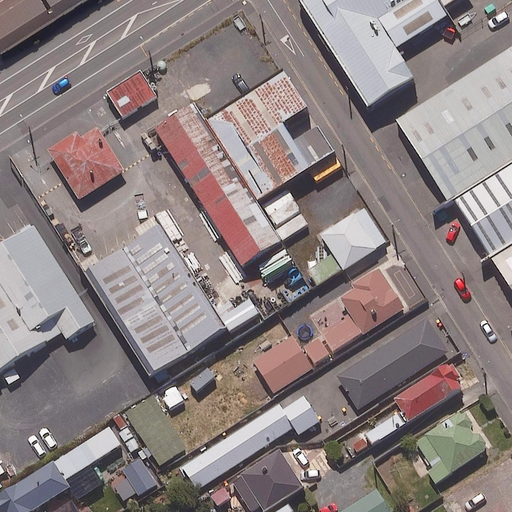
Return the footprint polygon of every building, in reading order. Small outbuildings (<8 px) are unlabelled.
[(0,0),(0,44),(70,0),(0,0)] [(451,0),(300,0),(370,108),(415,79),(395,48),(448,14),(442,6),(451,0)] [(458,203),(511,169),(511,52),(398,124),(451,208),(458,203)] [(142,76),(108,96),(124,123),(158,103),(142,76)] [(259,209),(288,191),(338,160),(320,130),(295,145),(287,133),(312,117),(286,76),(207,125),(259,209)] [(282,245),(259,209),(207,125),(197,109),(158,133),(245,272),(284,248),(282,245)] [(127,175),(99,131),(94,134),(91,129),(50,155),(81,204),(127,175)] [(511,169),(458,203),(497,266),(511,256),(511,169)] [(288,191),(259,209),(282,245),(283,244),(310,227),(288,191)] [(333,255),(345,274),(388,247),(365,211),(322,238),(333,255)] [(0,377),(65,336),(70,343),(96,326),(34,230),(2,250),(0,251),(0,377)] [(127,254),(192,359),(225,339),(211,316),(159,232),(126,253),(127,254)] [(298,270),(288,253),(261,269),(271,285),(298,270)] [(192,359),(127,254),(122,257),(91,277),(156,382),(192,359)] [(345,274),(333,255),(307,271),(320,291),(345,274)] [(511,256),(497,266),(511,289),(511,256)] [(382,272),(354,289),(357,294),(342,303),(350,317),(363,337),(365,340),(408,313),(382,272)] [(262,319),(252,304),(237,314),(232,306),(221,313),(235,335),(262,319)] [(350,317),(322,335),(334,355),(363,337),(350,317)] [(450,357),(430,323),(339,379),(360,412),(450,357)] [(315,372),(293,339),(254,365),(276,398),(315,372)] [(331,359),(320,342),(306,351),(316,368),(331,359)] [(466,394),(452,371),(398,404),(412,426),(466,394)] [(185,404),(177,388),(162,395),(170,411),(185,404)] [(188,452),(154,399),(127,416),(161,469),(188,452)] [(322,425),(306,400),(284,414),(281,408),(184,471),(199,494),(296,431),(301,439),(322,425)] [(216,407),(194,423),(203,436),(225,421),(216,407)] [(484,435),(479,438),(466,415),(415,444),(439,485),(488,456),(494,452),(484,435)] [(400,416),(366,438),(374,451),(409,429),(400,416)] [(56,467),(72,492),(79,504),(104,488),(92,469),(123,450),(111,431),(56,467)] [(161,487),(142,456),(123,468),(142,499),(161,487)] [(276,511),(307,493),(283,456),(235,486),(250,511),(256,511),(262,508),(264,511),(276,511)] [(12,511),(41,511),(72,492),(56,467),(0,503),(0,511),(9,511),(11,511),(12,511)] [(390,511),(379,492),(344,511),(390,511)]
